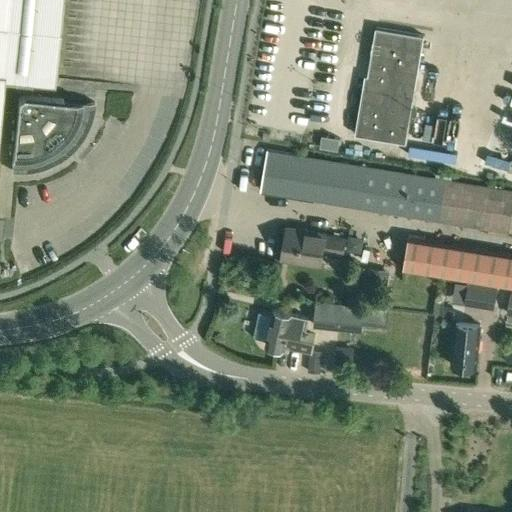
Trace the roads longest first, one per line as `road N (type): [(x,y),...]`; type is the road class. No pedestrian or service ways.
road 1 (unclassified): [(511,404),(258,385),(207,370),(171,348),(121,286)]
road 2 (secondary): [(121,286),(161,248),(196,188),(237,0)]
road 3 (secondary): [(0,331),(66,318),(121,286)]
